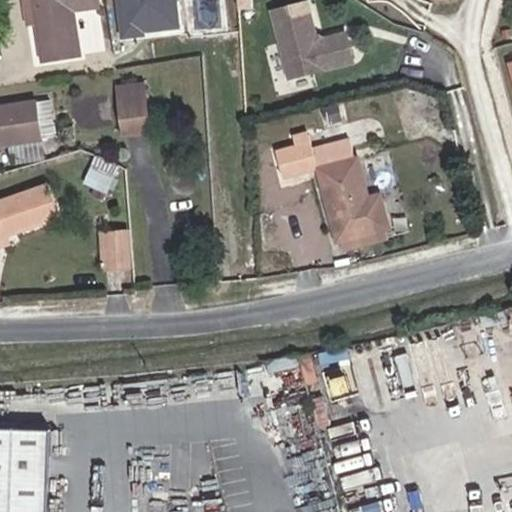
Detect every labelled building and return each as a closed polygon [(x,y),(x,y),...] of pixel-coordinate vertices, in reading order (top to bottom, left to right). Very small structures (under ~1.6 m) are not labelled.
[(85,54),(78,10),(103,6),(101,0),(37,0),(47,60),(85,54)] [(115,0),(118,34),(177,30),(175,0),(115,0)] [(311,0),(304,0),(278,6),(293,73),(356,58),(349,28),(325,34),(319,32),(311,0)] [(151,134),(149,93),(121,94),(123,136),(151,134)] [(0,144),(47,141),(44,106),(0,108),(0,144)] [(341,245),(344,244),(351,242),(353,250),(392,239),(390,231),(393,231),(384,198),(372,201),(361,161),(358,162),(353,143),(316,153),(312,139),(296,143),(299,151),(279,157),(286,182),(321,172),(341,245)] [(118,166),(98,157),(87,182),(107,192),(118,166)] [(0,239),(11,235),(60,219),(49,186),(0,203),(0,239)] [(0,252),(16,247),(11,235),(0,239),(0,252)] [(130,268),(128,237),(108,237),(110,270),(130,268)] [(353,250),(351,242),(344,244),(346,252),(353,250)] [(45,511),(47,427),(0,425),(0,511),(45,511)]
